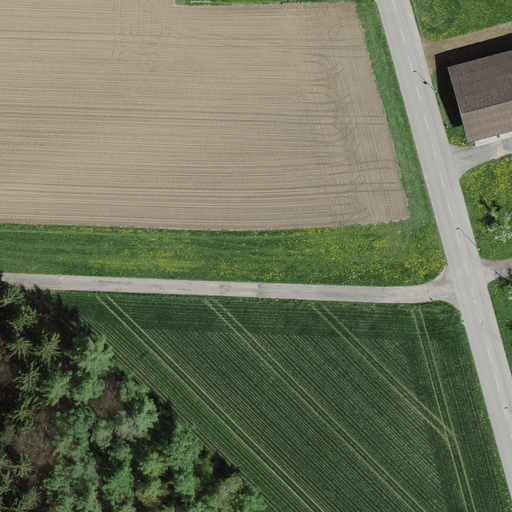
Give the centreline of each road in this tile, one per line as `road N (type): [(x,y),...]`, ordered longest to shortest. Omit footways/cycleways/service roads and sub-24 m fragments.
road 1 (track): [(470,293),(0,287)]
road 2 (unclassified): [(511,445),(394,0)]
road 3 (track): [(10,287),(246,511)]
